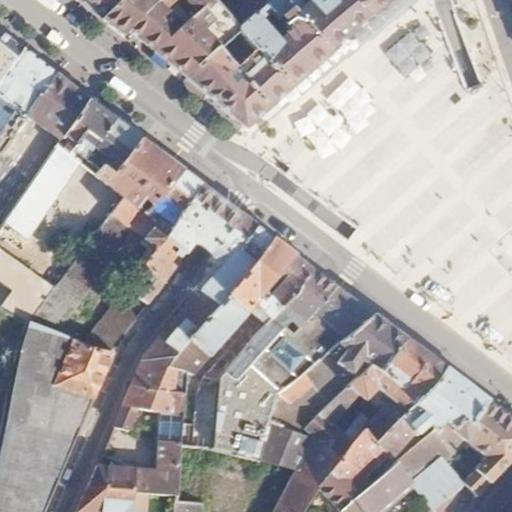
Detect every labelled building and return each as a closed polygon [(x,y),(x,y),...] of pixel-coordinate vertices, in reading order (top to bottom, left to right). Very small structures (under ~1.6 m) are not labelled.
[(87,0),(83,5),(103,22),(124,0),(87,0)] [(124,0),(103,22),(113,30),(124,39),(129,34),(162,0),(124,0)] [(162,0),(129,34),(182,77),(221,38),(232,27),(254,9),(245,0),(233,0),(222,10),(212,0),(162,0)] [(321,43),(285,0),(245,0),(254,9),(232,27),(234,29),(239,34),(281,79),(290,88),(330,52),(321,43)] [(285,0),(321,43),(330,52),(371,16),(363,6),(357,0),(285,0)] [(357,0),(363,6),(371,16),(389,0),(357,0)] [(221,38),(182,77),(234,120),(245,128),(290,88),(281,79),(239,34),(230,48),(244,64),(241,67),(238,64),(235,66),(220,50),(234,29),(232,27),(221,38)] [(0,81),(23,48),(0,29),(0,81)] [(55,74),(23,48),(0,81),(0,97),(14,108),(3,123),(1,122),(0,122),(0,152),(25,116),(55,74)] [(57,71),(55,74),(25,116),(60,142),(91,98),(57,71)] [(116,118),(91,98),(60,142),(57,146),(65,152),(81,132),(97,143),(116,118)] [(81,132),(65,152),(81,165),(95,175),(102,167),(112,173),(141,138),(116,118),(97,143),(81,132)] [(102,167),(95,175),(118,193),(123,197),(144,213),(182,170),(141,138),(112,173),(102,167)] [(65,152),(57,146),(0,227),(0,282),(28,244),(40,224),(81,165),(65,152)] [(123,197),(118,204),(78,259),(30,325),(54,332),(134,230),(145,238),(157,247),(172,228),(182,234),(214,195),(182,170),(144,213),(123,197)] [(123,197),(118,193),(113,200),(118,204),(123,197)] [(182,234),(172,228),(157,247),(152,254),(174,271),(193,246),(195,248),(227,206),(221,201),(214,195),(182,234)] [(240,216),(227,206),(195,248),(197,249),(207,257),(218,266),(206,281),(226,297),(251,265),(234,252),(254,227),(240,216)] [(272,240),(254,227),(234,252),(251,265),(272,240)] [(145,238),(141,243),(148,249),(138,262),(143,266),(152,254),(157,247),(145,238)] [(251,265),(226,297),(208,319),(171,365),(185,373),(193,374),(249,309),(256,316),(203,379),(196,399),(189,446),(202,448),(202,447),(211,449),(221,382),(273,320),(267,315),(275,304),(263,295),(293,256),(272,240),(251,265)] [(78,259),(68,251),(18,319),(25,323),(30,325),(78,259)] [(152,254),(143,266),(126,288),(148,305),(174,271),(152,254)] [(313,272),(293,256),(263,295),(275,304),(267,315),(273,320),(313,272)] [(313,272),(273,320),(221,382),(238,382),(296,316),(304,322),(315,312),(335,288),(313,272)] [(226,297),(206,281),(187,303),(208,319),(226,297)] [(315,312),(304,322),(283,346),(297,360),(307,350),(318,361),(325,355),(340,343),(372,316),(344,295),(335,288),(315,312)] [(132,313),(116,301),(85,342),(113,352),(135,323),(132,313)] [(208,319),(187,303),(142,357),(131,385),(184,394),(185,373),(171,365),(208,319)] [(340,343),(346,348),(335,363),(341,368),(356,379),(370,365),(380,372),(404,341),(372,316),(340,343)] [(30,325),(25,323),(0,443),(0,511),(44,511),(113,352),(85,342),(54,332),(30,325)] [(356,379),(334,399),(299,437),(287,428),(269,422),(258,460),(297,469),(272,511),(299,511),(319,488),(361,435),(373,444),(446,372),(404,341),(380,372),(370,365),(356,379)] [(346,348),(340,343),(325,355),(335,363),(346,348)] [(297,360),(283,346),(258,374),(269,386),(278,378),(297,360)] [(307,350),(297,360),(307,371),(312,366),(318,361),(307,350)] [(325,355),(318,361),(312,366),(316,370),(306,379),(313,386),(332,369),(337,373),(341,368),(335,363),(325,355)] [(287,387),(278,395),(269,422),(287,428),(299,437),(334,399),(356,379),(341,368),(337,373),(332,369),(313,386),(306,379),(316,370),(312,366),(307,371),(287,387)] [(484,400),(446,372),(373,444),(361,435),(319,488),(341,511),(369,487),(362,479),(386,455),(389,457),(412,433),(415,435),(428,423),(434,428),(441,421),(451,428),(461,418),(466,423),(484,400)] [(248,385),(248,387),(248,388),(278,395),(287,387),(278,378),(269,386),(258,374),(248,385)] [(238,382),(221,382),(211,449),(239,455),(247,396),(248,388),(248,387),(238,382)] [(141,410),(162,414),(158,470),(139,469),(102,453),(86,490),(132,492),(178,494),(181,445),(184,394),(131,385),(113,425),(126,429),(141,410)] [(248,388),(247,396),(239,455),(258,460),(269,422),(278,395),(248,388)] [(461,418),(451,428),(441,421),(434,428),(421,440),(369,487),(341,511),(340,511),(379,511),(412,484),(434,511),(464,485),(477,496),(511,459),(511,421),(484,400),(466,423),(461,418)] [(181,445),(178,494),(176,511),(201,511),(202,501),(198,501),(202,448),(189,446),(181,445)] [(319,488),(299,511),(340,511),(341,511),(319,488)] [(131,511),(132,492),(86,490),(76,511),(131,511)]
